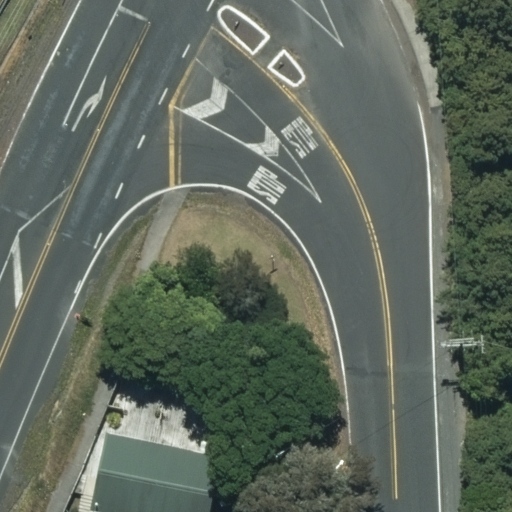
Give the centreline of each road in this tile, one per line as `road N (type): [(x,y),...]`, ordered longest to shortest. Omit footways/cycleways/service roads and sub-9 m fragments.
road 1 (tertiary): [(153,0),(0,366)]
road 2 (residential): [(386,268),(327,139),(178,0)]
road 3 (residential): [(352,0),(389,100),(386,268)]
road 4 (residential): [(386,268),(395,511)]
